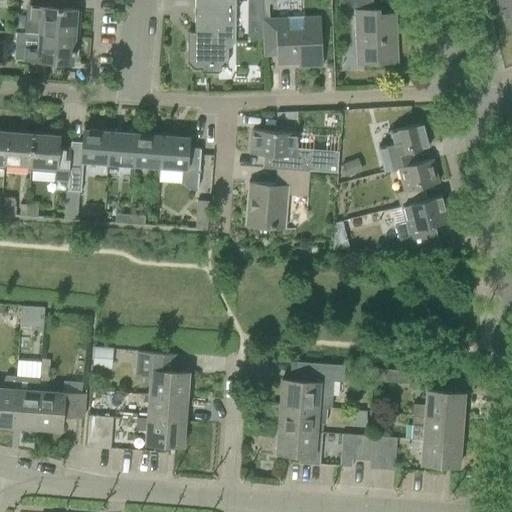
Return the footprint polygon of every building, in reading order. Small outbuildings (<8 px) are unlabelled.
[(235,0),(194,0),(194,40),(187,40),(187,63),(193,70),(201,70),(201,73),(218,73),(221,70),(222,71),(225,68),(224,67),(227,64),(228,49),(235,42),(235,0)] [(249,0),(249,17),(263,17),(262,0),(249,0)] [(371,0),(337,0),(338,14),(354,13),(356,64),(396,62),(394,14),(372,15),(371,0)] [(511,0),(495,0),(508,35),(511,33),(511,0)] [(28,7),(26,33),(39,34),(74,36),(76,10),(28,7)] [(322,65),(321,46),(320,17),(303,18),(303,30),(288,30),(288,20),(262,21),(264,56),(276,55),(276,64),(306,62),(306,66),(322,65)] [(39,34),(16,33),(15,46),(25,47),(24,59),(72,63),(74,36),(39,34)] [(398,168),(413,164),(410,152),(428,147),(422,123),(389,131),(392,144),(378,148),(384,171),(398,168)] [(70,148),(68,180),(64,219),(77,220),(79,192),(82,161),(107,163),(110,132),(83,130),(82,143),(70,142),(70,148)] [(252,130),(250,154),(262,154),(281,156),(280,168),(309,170),(337,172),(339,152),(295,148),(296,133),(252,130)] [(6,132),(4,163),(30,165),(33,134),(6,132)] [(110,132),(107,163),(133,165),(136,134),(110,132)] [(33,134),(30,165),(30,171),(55,173),(54,179),(68,180),(70,148),(58,147),(59,136),(33,134)] [(136,134),(133,165),(160,167),(162,136),(136,134)] [(188,138),(162,136),(160,167),(185,169),(185,176),(186,181),(189,185),(194,187),(196,187),(196,188),(198,188),(200,149),(199,149),(187,149),(188,138)] [(413,164),(398,168),(404,190),(396,192),(400,207),(422,201),(419,188),(438,183),(431,159),(413,164)] [(343,166),(348,179),(364,173),(359,160),(343,166)] [(307,196),(309,170),(280,168),(262,166),(262,168),(278,170),(277,185),(251,183),(250,195),(247,195),(246,210),(249,211),(248,224),(270,226),(269,228),(284,230),(287,195),(307,196)] [(422,201),(400,207),(389,209),(393,226),(396,234),(400,252),(441,254),(441,253),(435,253),(428,227),(448,222),(441,196),(422,201)] [(207,229),(209,201),(197,201),(195,228),(207,229)] [(37,218),(38,204),(27,203),(26,217),(37,218)] [(1,206),(1,215),(15,216),(16,207),(1,206)] [(129,224),(130,216),(115,215),(115,223),(129,224)] [(144,216),(130,216),(129,224),(143,225),(144,216)] [(334,223),(333,232),(343,229),(342,221),(334,223)] [(19,329),(31,329),(32,307),(20,307),(19,329)] [(112,370),(113,350),(93,348),(91,369),(112,370)] [(188,373),(174,372),(176,355),(137,352),(135,377),(150,378),(149,394),(187,397),(188,373)] [(17,373),(39,375),(40,361),(18,359),(17,373)] [(42,359),(40,376),(40,385),(47,386),(49,386),(50,359),(42,359)] [(282,380),(280,404),(318,407),(331,408),(333,381),(343,382),(344,369),(296,366),(295,381),(282,380)] [(407,384),(408,371),(384,369),(383,382),(407,384)] [(0,387),(0,426),(12,427),(15,388),(16,374),(7,374),(4,376),(3,388),(0,387)] [(16,374),(15,388),(12,427),(36,429),(40,385),(40,376),(16,374)] [(40,385),(36,429),(61,431),(62,417),(83,419),(85,394),(64,392),(47,391),(47,386),(40,385)] [(413,404),(412,415),(462,418),(464,393),(425,390),(425,391),(427,391),(426,405),(413,404)] [(187,397),(149,394),(143,393),(143,401),(148,402),(147,418),(185,421),(187,397)] [(318,407),(280,404),(278,428),(321,431),(321,424),(316,423),(318,407)] [(87,428),(86,440),(86,448),(98,449),(100,415),(88,414),(88,420),(87,428)] [(100,415),(98,449),(110,450),(113,417),(100,415)] [(462,418),(412,415),(411,425),(423,426),(422,439),(460,442),(462,418)] [(185,421),(147,418),(142,418),(141,427),(146,427),(145,444),(183,447),(185,421)] [(321,431),(278,428),(276,454),(298,456),(298,464),(320,465),(322,432),(321,432),(321,431)] [(352,460),(354,434),(341,433),(339,467),(351,468),(352,460)] [(366,435),(354,434),(352,460),(364,460),(366,435)] [(371,436),(371,448),(369,468),(381,469),(384,436),(371,436)] [(384,436),(381,469),(394,470),(396,437),(384,436)] [(460,442),(422,439),(410,438),(410,449),(421,450),(420,464),(458,467),(460,442)]
